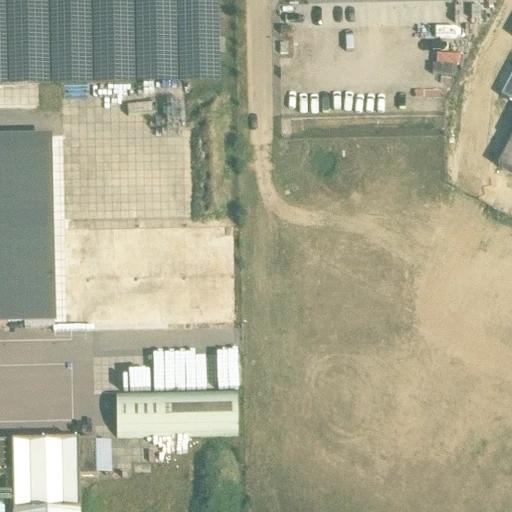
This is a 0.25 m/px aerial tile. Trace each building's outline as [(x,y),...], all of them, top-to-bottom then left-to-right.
[(511,141),(498,168),(499,168),(499,167),(511,173),(511,141)] [(49,142),(0,143),(0,325),(54,324),(49,142)] [(66,227),(68,326),(240,323),(238,223),(66,227)] [(114,369),(116,438),(240,435),(239,391),(142,393),(141,372),(152,371),(152,354),(117,355),(117,369),(114,369)] [(80,511),(79,478),(97,478),(96,442),(76,443),(15,445),(15,444),(0,444),(0,479),(13,479),(13,511),(80,511)]
